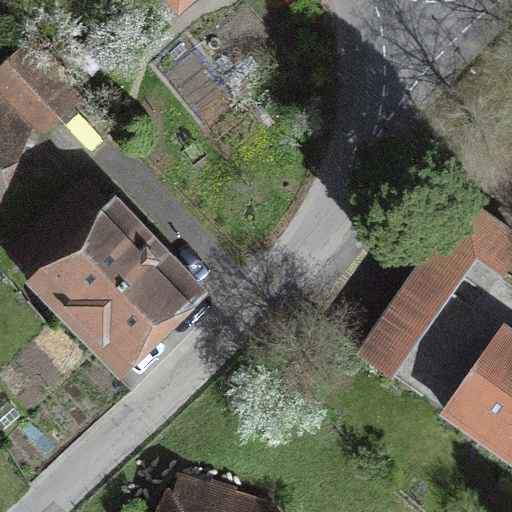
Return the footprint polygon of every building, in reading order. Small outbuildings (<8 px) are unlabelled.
[(12,30),(0,41),(0,92),(25,118),(35,129),(72,96),(12,30)] [(0,92),(0,177),(25,118),(0,92)] [(83,187),(14,254),(35,275),(32,277),(44,289),(53,280),(123,354),(182,298),(101,213),(105,209),(83,187)] [(430,256),(487,296),(511,259),(511,235),(467,204),(430,256)] [(423,396),(461,423),(493,378),(488,375),(494,367),(498,370),(511,350),(511,336),(419,270),(361,353),(422,397),(423,396)] [(461,423),(511,458),(511,350),(498,370),(494,367),(488,375),(493,378),(461,423)] [(190,485),(181,511),(264,511),(266,509),(190,485)]
